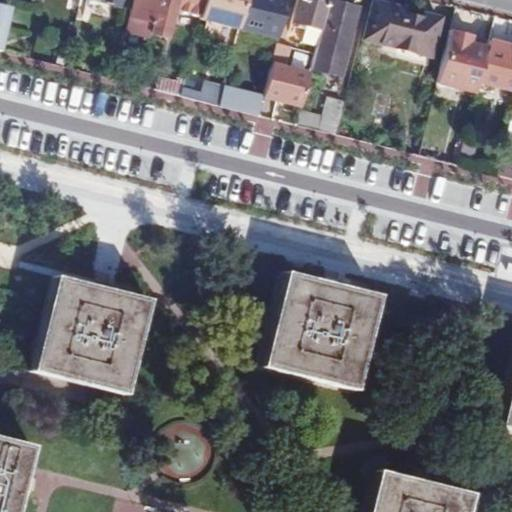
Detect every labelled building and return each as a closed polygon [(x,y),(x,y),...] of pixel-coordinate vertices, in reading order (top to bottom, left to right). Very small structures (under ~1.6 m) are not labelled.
[(39,0),(38,5),(36,15),(49,18),(53,0),(39,0)] [(145,33),(152,0),(128,0),(121,31),(144,37),(145,33)] [(152,0),(145,33),(160,37),(167,10),(195,17),(199,0),(152,0)] [(199,0),(195,17),(194,20),(233,30),(240,0),(199,0)] [(240,0),(233,30),(271,40),(281,0),(240,0)] [(291,0),(286,22),(301,26),(316,29),(321,7),(293,0),(291,0)] [(321,7),(316,29),(311,46),(306,69),(334,76),(351,9),(323,2),(321,7)] [(402,50),(409,20),(383,13),(385,6),(366,2),(357,39),(402,50)] [(412,20),(409,20),(402,50),(425,56),(434,19),(413,14),(412,20)] [(316,29),(301,26),(297,43),(311,46),(316,29)] [(474,33),(446,26),(434,73),(469,82),(474,62),(468,61),(474,33)] [(468,61),(474,62),(480,35),(474,33),(468,61)] [(511,49),(483,41),(473,82),(511,92),(511,89),(511,49)] [(256,101),(264,69),(240,64),(234,86),(220,82),(218,88),(214,103),(250,112),(252,100),(256,101)] [(304,74),(265,64),(257,98),(296,108),(304,74)] [(178,87),(176,98),(213,107),(214,103),(218,88),(180,79),(179,81),(178,87)] [(151,80),(148,91),(176,98),(178,87),(171,85),(151,80)] [(511,95),(501,134),(511,136),(511,95)] [(330,137),(338,103),(320,99),(312,132),(330,137)] [(304,114),(295,112),(292,123),(301,125),(304,114)] [(420,128),(413,158),(452,167),(459,137),(420,128)] [(501,180),(508,182),(511,164),(511,136),(501,134),(490,177),(501,180)] [(262,364),(354,386),(377,295),(285,272),(262,364)] [(30,371),(122,393),(146,297),(99,286),(53,275),(30,371)] [(511,427),(511,366),(498,424),(511,427)] [(0,440),(0,511),(14,511),(22,483),(30,448),(0,440)] [(462,511),(467,495),(417,483),(375,473),(365,511),(462,511)]
